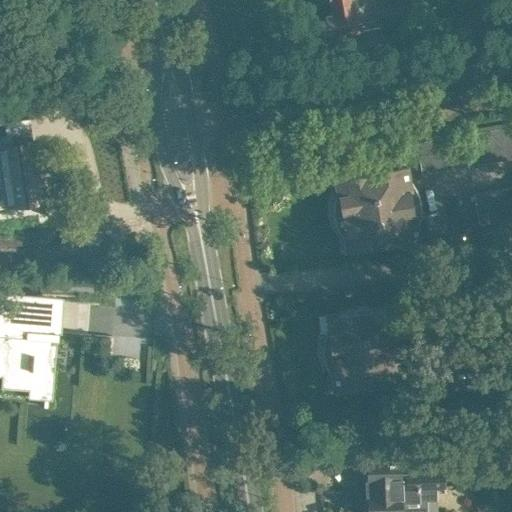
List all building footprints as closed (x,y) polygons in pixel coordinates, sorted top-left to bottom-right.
[(329,0),(332,15),(325,16),(329,38),(363,32),(359,10),(354,11),(352,0),(329,0)] [(9,121),(0,122),(0,179),(4,179),(7,202),(26,200),(44,197),(37,143),(33,143),(13,146),(9,121)] [(511,126),(417,142),(419,161),(421,173),(511,158),(511,126)] [(354,129),(328,134),(330,149),(356,145),(354,129)] [(345,176),(332,178),(335,194),(334,197),(333,203),(332,210),(333,217),(335,223),(338,229),(342,234),(344,250),(357,248),(376,244),(418,237),(416,224),(415,221),(417,215),(418,208),(418,200),(417,193),(415,187),(412,180),(407,173),(406,166),(345,176)] [(511,186),(473,193),(479,225),(511,219),(511,186)] [(0,326),(5,327),(4,336),(6,336),(3,376),(1,376),(0,387),(28,389),(29,381),(47,383),(49,383),(50,371),(49,371),(51,339),(56,339),(58,339),(58,332),(56,331),(57,323),(58,315),(57,315),(58,300),(51,299),(27,297),(27,298),(0,295),(0,326)] [(323,341),(322,348),(322,354),(324,361),(326,367),(330,373),(342,371),(344,387),(364,385),(406,380),(404,364),(406,359),(408,352),(408,344),(407,337),(405,330),(402,323),(400,320),(398,308),(356,313),(336,315),(324,316),(325,331),(324,335),(323,341)] [(511,440),(472,442),(473,455),(511,453),(511,440)] [(472,442),(454,443),(454,456),(473,455),(472,442)] [(400,458),(365,460),(367,489),(435,486),(444,485),(444,471),(401,472),(400,458)] [(435,486),(367,489),(367,511),(456,511),(437,511),(436,511),(436,499),(435,486)]
